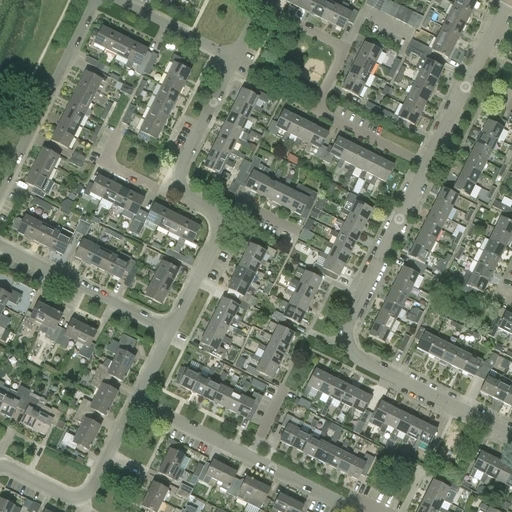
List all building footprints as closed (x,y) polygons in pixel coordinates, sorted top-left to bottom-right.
[(309,13),(315,0),(301,0),(298,8),(309,13)] [(323,0),(315,0),(309,13),(320,19),(329,3),(323,0)] [(368,0),(366,5),(374,8),(377,0),(368,0)] [(381,12),(386,0),(377,0),(374,8),(381,12)] [(386,15),(392,3),(387,0),(386,0),(381,12),(386,15)] [(456,0),(454,5),(470,13),(476,1),(473,0),(456,0)] [(332,25),(340,8),(329,3),(320,19),(332,25)] [(347,23),(352,25),(358,13),(353,11),(351,14),(346,11),(349,6),(343,3),(340,8),(332,25),(343,31),(347,23)] [(394,18),(400,6),(392,3),(386,15),(394,18)] [(470,13),(454,5),(448,16),(465,24),(470,13)] [(400,6),(394,18),(401,22),(407,10),(400,6)] [(406,25),(412,12),(407,10),(401,22),(406,25)] [(434,13),(429,11),(426,19),(430,21),(434,13)] [(411,27),(417,15),(412,12),(406,25),(411,27)] [(417,30),(423,18),(417,15),(411,27),(417,30)] [(443,27),(459,36),(465,24),(448,16),(443,27)] [(421,27),(425,29),(430,21),(426,19),(421,27)] [(102,27),(94,44),(105,50),(113,33),(102,27)] [(437,39),(440,40),(453,47),(459,36),(443,27),(437,39)] [(117,55),(124,40),(125,39),(113,33),(105,50),(117,55)] [(125,39),(124,40),(117,55),(128,61),(136,44),(125,39)] [(431,50),(448,59),(453,47),(440,40),(437,39),(431,50)] [(409,45),(420,51),(423,46),(412,40),(409,45)] [(359,55),(375,63),(381,52),(364,43),(359,55)] [(143,58),(148,50),(136,44),(128,61),(125,68),(130,70),(134,64),(138,66),(135,71),(136,74),(141,76),(143,73),(142,73),(147,64),(149,61),(148,61),(143,58)] [(420,51),(409,45),(406,51),(418,56),(420,51)] [(147,64),(152,67),(158,55),(152,53),(148,61),(149,61),(147,64)] [(190,71),(184,68),(187,62),(174,55),(170,62),(173,64),(168,75),(184,83),(190,71)] [(375,63),(359,55),(353,66),(369,74),(375,63)] [(96,68),(99,63),(87,57),(84,63),(96,68)] [(401,62),(396,59),(390,71),(395,73),(401,62)] [(421,72),(437,80),(443,69),(426,60),(421,72)] [(99,63),(96,68),(102,71),(105,66),(99,63)] [(152,67),(147,64),(142,73),(143,73),(148,75),(152,67)] [(369,74),(353,66),(347,78),(364,86),(369,74)] [(406,69),(402,67),(398,75),(402,77),(406,69)] [(387,77),(392,80),(395,73),(390,71),(387,77)] [(79,84),(96,92),(102,81),(105,83),(108,78),(96,72),(94,77),(85,72),(79,84)] [(415,83),(431,92),(437,80),(421,72),(415,83)] [(162,86),(179,95),(184,83),(168,75),(162,86)] [(394,83),(398,85),(402,77),(398,75),(394,83)] [(364,86),(347,78),(341,89),(358,98),(364,86)] [(146,83),(142,81),(138,88),(142,91),(146,83)] [(409,95),(426,103),(431,92),(415,83),(409,95)] [(96,92),(79,84),(74,95),(90,104),(96,92)] [(119,91),(131,97),(134,90),(123,85),(119,91)] [(157,98),(173,106),(179,95),(162,86),(157,98)] [(134,97),(138,99),(142,91),(138,88),(134,97)] [(389,99),(393,91),(389,89),(385,97),(389,99)] [(257,91),(255,96),(242,90),(236,101),(253,109),(252,110),(260,114),(263,110),(254,106),(258,99),(266,103),(269,97),(257,91)] [(90,104),(74,95),(68,106),(85,115),(89,118),(92,113),(91,111),(88,109),(90,104)] [(404,106),(420,114),(426,103),(409,95),(404,106)] [(151,109),(167,117),(173,106),(157,98),(151,109)] [(249,117),(252,110),(253,109),(236,101),(231,112),(247,120),(247,121),(252,124),(255,125),(257,126),(258,124),(256,123),(257,121),(249,117)] [(104,110),(108,113),(113,104),(108,102),(104,110)] [(377,113),(379,108),(368,102),(365,107),(377,113)] [(127,111),(132,114),(135,108),(130,105),(127,111)] [(79,126),(85,115),(68,106),(63,118),(79,126)] [(420,114),(404,106),(398,117),(414,126),(420,114)] [(379,108),(377,113),(388,119),(391,114),(379,108)] [(145,120),(162,129),(167,117),(151,109),(145,120)] [(108,113),(104,110),(100,118),(105,121),(108,113)] [(132,114),(127,111),(121,123),(127,125),(132,114)] [(279,129),(286,133),(295,117),(283,111),(277,124),(272,121),(266,132),(275,137),(279,129)] [(225,123),(242,131),(241,132),(243,133),(253,138),(255,134),(251,132),(249,130),(252,124),(247,121),(247,120),(231,112),(225,123)] [(290,135),(297,138),(306,122),(295,117),(286,133),(279,146),(284,148),(290,135)] [(79,126),(63,118),(57,129),(74,137),(79,126)] [(157,138),(162,129),(145,120),(140,130),(157,138)] [(481,132),(498,141),(504,129),(487,121),(481,132)] [(301,140),(307,144),(308,144),(317,128),(306,122),(297,138),(293,146),(297,149),(301,140)] [(242,131),(225,123),(220,134),(236,142),(236,143),(244,147),(246,143),(240,140),(243,133),(241,132),(242,131)] [(92,133),(97,135),(101,127),(96,125),(92,133)] [(312,146),(319,149),(315,157),(321,160),(327,149),(322,146),(328,133),(317,128),(308,144),(307,144),(304,152),(308,154),(312,146)] [(74,137),(57,129),(51,141),(68,149),(74,137)] [(476,144),(492,152),(498,141),(481,132),(476,144)] [(97,135),(92,133),(88,141),(93,143),(97,135)] [(232,150),(236,143),(236,142),(220,134),(214,145),(231,153),(230,154),(238,158),(243,160),(245,156),(232,150)] [(341,160),(349,144),(338,138),(330,154),(325,152),(321,160),(329,164),(333,157),(340,160),(341,160)] [(506,156),(509,144),(501,142),(498,154),(506,156)] [(345,162),(351,166),(352,166),(360,149),(349,144),(341,160),(340,160),(334,173),(338,176),(345,162)] [(470,155),(486,163),(492,152),(476,144),(470,155)] [(227,161),(230,154),(231,153),(214,145),(209,156),(225,164),(225,165),(233,169),(235,165),(227,161)] [(37,161),(53,169),(59,157),(43,149),(37,161)] [(371,155),(360,149),(352,166),(351,166),(341,187),(343,188),(345,185),(346,183),(347,180),(349,181),(353,174),(359,177),(362,171),(363,171),(371,155)] [(72,157),(83,163),(86,158),(75,152),(72,157)] [(286,160),(292,162),(297,165),(300,160),(294,157),(289,154),(286,160)] [(366,173),(373,176),(374,177),(382,160),(371,155),(363,171),(362,171),(359,177),(358,179),(362,181),(366,173)] [(464,166),(480,174),(486,163),(470,155),(464,166)] [(221,172),(225,165),(225,164),(209,156),(203,167),(219,175),(227,180),(229,176),(221,172)] [(83,163),(72,157),(69,163),(81,169),(83,163)] [(393,166),(382,160),(374,177),(373,176),(367,189),(371,192),(377,179),(385,182),(393,166)] [(53,169),(37,161),(31,172),(48,180),(53,169)] [(269,170),(252,162),(247,171),(246,173),(251,176),(245,188),(256,194),(264,177),(265,178),(269,170)] [(459,177),(475,185),(480,174),(464,166),(459,177)] [(54,183),(48,180),(31,172),(25,184),(34,188),(31,193),(43,199),(45,194),(48,195),(54,183)] [(239,172),(234,183),(239,186),(245,174),(239,172)] [(272,181),(265,178),(264,177),(256,194),(267,199),(275,183),(276,184),(280,176),(276,173),(272,181)] [(323,180),(324,181),(328,183),(331,179),(331,177),(326,174),(323,180)] [(283,187),(276,184),(275,183),(267,199),(278,205),(286,188),(287,189),(293,177),(289,175),(283,187)] [(101,199),(110,183),(98,177),(94,185),(89,183),(83,194),(88,197),(90,193),(101,199)] [(475,185),(459,177),(453,189),(469,197),(475,185)] [(113,205),(121,188),(110,183),(101,199),(113,205)] [(294,192),(287,189),(286,188),(278,205),(289,210),(297,194),(298,195),(302,187),(298,185),(294,192)] [(79,196),(83,188),(79,186),(75,194),(79,196)] [(352,192),(353,193),(358,195),(360,189),(356,187),(355,186),(352,192)] [(113,205),(124,210),(124,211),(132,194),(121,188),(113,205)] [(436,200),(452,208),(458,196),(442,188),(436,200)] [(297,194),(289,210),(300,216),(303,210),(309,213),(316,200),(318,194),(309,190),(305,198),(298,195),(297,194)] [(144,200),(132,194),(124,211),(124,210),(121,216),(131,220),(133,215),(136,216),(144,200)] [(346,202),(353,206),(350,213),(366,221),(372,210),(367,208),(369,203),(350,194),(346,202)] [(327,202),(319,197),(317,201),(325,206),(327,202)] [(43,209),(46,204),(35,198),(32,203),(43,209)] [(430,211),(447,219),(452,208),(436,200),(430,211)] [(62,203),(60,205),(59,207),(62,209),(62,208),(70,212),(74,204),(67,201),(65,201),(62,203)] [(511,209),(495,201),(492,207),(506,214),(506,213),(511,216),(511,209)] [(46,204),(43,209),(50,212),(52,207),(46,204)] [(157,227),(165,210),(154,205),(146,221),(157,227)] [(62,208),(62,209),(60,212),(68,217),(70,212),(62,208)] [(309,216),(316,220),(320,212),(314,208),(309,216)] [(348,217),(345,224),(344,224),(361,232),(366,221),(350,213),(342,209),(340,213),(348,217)] [(165,210),(157,227),(169,233),(177,216),(165,210)] [(425,222),(441,230),(447,219),(430,211),(425,222)] [(494,229),(511,237),(511,234),(511,216),(506,213),(506,214),(503,219),(500,217),(494,229)] [(177,216),(169,233),(180,238),(188,222),(177,216)] [(28,239),(37,222),(25,217),(23,221),(18,219),(16,220),(12,227),(13,229),(18,232),(17,233),(28,239)] [(82,217),(74,232),(80,235),(87,220),(82,217)] [(309,219),(303,229),(309,232),(314,222),(309,219)] [(342,228),(339,234),(339,235),(355,243),(361,232),(344,224),(345,224),(337,219),(335,224),(342,228)] [(85,237),(91,225),(90,225),(92,222),(91,221),(90,221),(87,220),(80,235),(85,237)] [(133,220),(128,231),(133,234),(139,222),(133,220)] [(40,245),(48,228),(37,222),(28,239),(40,245)] [(108,222),(106,226),(115,230),(117,226),(108,222)] [(138,237),(144,225),(139,222),(133,234),(138,237)] [(184,257),(178,254),(185,241),(192,244),(200,228),(188,222),(180,238),(173,251),(173,252),(171,257),(191,267),(194,261),(193,261),(194,260),(185,255),(184,257)] [(419,234),(435,242),(441,230),(425,222),(419,234)] [(456,230),(462,233),(465,228),(458,225),(456,230)] [(52,250),(60,234),(48,228),(40,245),(52,250)] [(107,229),(105,233),(113,238),(115,234),(107,229)] [(300,237),(304,239),(308,232),(303,229),(300,237)] [(489,240),(505,248),(511,237),(494,229),(489,240)] [(60,234),(52,250),(63,256),(72,240),(74,235),(62,230),(60,234)] [(337,239),(334,246),(333,246),(350,254),(355,243),(339,235),(339,234),(331,231),(329,235),(337,239)] [(413,245),(430,253),(435,242),(419,234),(413,245)] [(483,251),(499,260),(505,248),(489,240),(483,251)] [(86,263),(94,247),(83,241),(75,257),(86,263)] [(331,250),(328,257),(344,265),(350,254),(333,246),(334,246),(326,241),(324,246),(331,250)] [(151,247),(159,251),(161,247),(153,243),(151,247)] [(265,246),(262,251),(250,244),(244,256),(260,264),(260,265),(268,269),(270,265),(262,261),(265,254),(273,258),(276,252),(265,246)] [(430,253),(413,245),(407,256),(415,260),(412,265),(424,271),(427,266),(424,265),(430,253)] [(94,247),(86,263),(98,269),(106,252),(94,247)] [(164,254),(171,257),(173,252),(173,251),(167,248),(164,254)] [(477,263),(494,271),(499,260),(483,251),(477,263)] [(106,252),(98,269),(109,274),(117,258),(106,252)] [(326,261),(323,268),(315,264),(312,270),(323,276),(326,270),(339,277),(344,265),(328,257),(320,252),(318,257),(326,261)] [(121,280),(125,272),(130,274),(133,269),(136,263),(130,260),(131,258),(119,253),(117,258),(109,274),(121,280)] [(464,256),(461,255),(462,255),(457,253),(454,259),(458,261),(460,258),(462,259),(464,256)] [(156,274),(173,282),(179,271),(170,266),(172,261),(161,255),(158,260),(162,262),(156,274)] [(256,272),(260,265),(260,264),(244,256),(239,267),(255,275),(254,276),(262,280),(264,276),(256,272)] [(447,263),(440,259),(435,270),(442,274),(447,263)] [(472,274),(488,282),(494,271),(477,263),(472,274)] [(396,279),(413,287),(418,276),(421,277),(424,271),(412,265),(410,271),(402,267),(396,279)] [(251,282),(254,276),(255,275),(239,267),(233,278),(249,286),(249,287),(257,291),(259,287),(251,282)] [(303,276),(299,283),(316,292),(321,280),(305,272),(297,268),(295,272),(303,276)] [(133,269),(130,274),(130,275),(135,277),(138,271),(133,269)] [(488,282),(472,274),(467,272),(458,289),(469,294),(472,289),(482,294),(488,282)] [(173,282),(156,274),(151,285),(167,293),(173,282)] [(297,287),(294,294),(310,303),(316,292),(299,283),(281,274),(280,276),(285,278),(284,280),(297,287)] [(135,277),(130,275),(124,286),(129,289),(135,277)] [(246,293),(249,287),(249,286),(233,278),(227,289),(240,295),(237,300),(249,306),(254,297),(246,293)] [(391,290),(407,298),(413,287),(396,279),(391,290)] [(268,296),(273,285),(269,284),(264,294),(268,296)] [(167,293),(151,285),(145,297),(161,305),(167,293)] [(0,306),(4,308),(7,302),(17,306),(22,296),(10,290),(7,295),(0,291),(0,306)] [(292,298),(288,305),(305,314),(310,303),(294,294),(287,290),(284,294),(292,298)] [(385,301),(401,309),(407,298),(391,290),(385,301)] [(235,315),(238,309),(246,312),(249,306),(237,300),(235,305),(222,299),(217,310),(233,318),(233,319),(240,323),(243,319),(235,315)] [(286,310),(283,316),(275,312),(272,318),(284,324),(286,319),(299,325),(305,314),(288,305),(281,301),(278,305),(286,310)] [(379,312),(396,321),(401,309),(385,301),(379,312)] [(42,326),(50,310),(38,304),(31,316),(26,314),(17,333),(20,335),(23,328),(31,331),(35,322),(42,326)] [(4,308),(0,306),(0,327),(5,330),(10,320),(1,315),(4,308)] [(50,310),(42,326),(39,332),(46,335),(44,338),(54,343),(61,331),(56,329),(62,316),(50,310)] [(229,326),(233,319),(233,318),(217,310),(211,321),(228,329),(227,331),(242,338),(244,333),(229,326)] [(374,324),(390,332),(396,321),(379,312),(374,324)] [(509,335),(511,327),(511,315),(505,312),(502,320),(496,317),(490,328),(487,336),(493,339),(497,329),(509,335)] [(77,342),(84,327),(72,321),(66,334),(61,331),(54,343),(65,349),(70,339),(77,342)] [(224,337),(227,331),(228,329),(211,321),(206,332),(222,341),(222,342),(229,345),(232,341),(224,337)] [(276,331),(272,337),(272,338),(288,346),(294,335),(278,327),(279,326),(270,322),(268,327),(276,331)] [(390,332),(374,324),(368,335),(384,344),(390,332)] [(84,327),(77,342),(83,346),(78,355),(89,361),(95,348),(90,346),(97,333),(84,327)] [(428,355),(436,339),(425,333),(426,331),(420,327),(414,339),(420,342),(416,349),(428,355)] [(226,352),(218,348),(222,342),(222,341),(206,332),(200,344),(205,346),(202,352),(222,361),(226,352)] [(270,342),(267,348),(267,349),(283,357),(288,346),(272,338),(272,337),(264,333),(262,338),(270,342)] [(129,355),(136,342),(123,335),(119,344),(112,341),(110,346),(108,345),(105,350),(116,356),(113,363),(128,370),(134,358),(129,355)] [(409,341),(403,338),(397,350),(403,353),(409,341)] [(436,339),(428,355),(439,361),(438,363),(448,344),(436,339)] [(265,353),(261,359),(261,360),(277,368),(283,357),(267,349),(267,348),(259,344),(257,349),(265,353)] [(451,366),(459,350),(448,344),(438,363),(445,367),(446,364),(451,366)] [(459,350),(451,366),(462,372),(470,355),(459,350)] [(491,398),(499,381),(502,377),(491,371),(498,356),(492,353),(487,364),(479,379),(485,381),(479,392),(491,398)] [(259,364),(256,370),(248,366),(245,372),(257,378),(259,373),(272,379),(277,368),(261,360),(261,359),(254,355),(251,360),(259,364)] [(470,355),(462,372),(473,378),(474,376),(479,379),(487,364),(482,361),(470,355)] [(509,362),(503,359),(499,368),(505,370),(509,362)] [(128,370),(113,363),(107,360),(106,360),(102,366),(100,365),(95,375),(107,381),(110,376),(122,382),(128,370)] [(177,379),(181,381),(179,386),(190,391),(198,375),(199,376),(204,368),(199,365),(196,370),(189,367),(187,370),(183,368),(177,379)] [(206,379),(199,376),(198,375),(190,391),(201,397),(209,381),(210,381),(216,369),(212,367),(206,379)] [(307,396),(311,388),(318,391),(319,392),(327,376),(316,370),(308,386),(307,386),(303,394),(307,396)] [(217,384),(210,381),(209,381),(201,397),(212,402),(220,386),(221,387),(227,375),(222,373),(217,384)] [(96,397),(111,405),(118,392),(105,386),(107,381),(95,375),(90,386),(99,390),(96,397)] [(322,394),(329,397),(330,397),(338,381),(327,376),(319,392),(318,391),(314,399),(318,402),(322,394)] [(499,381),(491,398),(503,403),(511,387),(511,384),(511,382),(507,380),(505,384),(499,381)] [(333,399),(340,402),(340,403),(348,386),(338,381),(330,397),(329,397),(322,411),(326,413),(333,399)] [(3,387),(4,384),(0,382),(0,409),(6,397),(9,390),(3,387)] [(228,390),(221,387),(220,386),(212,402),(223,408),(232,392),(236,384),(232,382),(228,390)] [(239,395),(232,392),(223,408),(234,413),(243,397),(243,398),(250,384),(246,382),(239,395)] [(344,405),(351,408),(360,392),(348,386),(340,403),(340,402),(334,414),(338,416),(344,405)] [(0,413),(11,419),(17,406),(22,408),(28,396),(29,394),(30,392),(20,387),(16,394),(9,390),(6,397),(0,409),(0,413)] [(511,387),(503,403),(511,408),(511,387)] [(249,400),(243,398),(243,397),(234,413),(246,419),(249,412),(253,414),(262,397),(253,392),(249,400)] [(360,392),(351,408),(347,417),(351,419),(355,410),(362,413),(358,422),(364,425),(370,413),(364,410),(371,398),(360,392)] [(21,423),(33,430),(44,407),(37,403),(38,401),(40,399),(29,394),(28,396),(22,408),(27,411),(21,423)] [(111,405),(96,397),(92,404),(83,399),(79,406),(78,405),(76,408),(90,415),(93,410),(105,417),(111,405)] [(311,403),(298,397),(295,403),(308,409),(311,403)] [(384,424),(392,408),(380,403),(379,405),(377,404),(367,424),(380,430),(383,424),(384,424)] [(44,407),(33,430),(45,436),(51,423),(56,425),(62,413),(52,408),(51,410),(44,407)] [(79,431),(94,439),(100,426),(88,420),(90,415),(76,408),(78,409),(72,420),(82,424),(79,431)] [(388,426),(394,429),(395,430),(402,414),(392,408),(384,424),(383,424),(380,430),(379,432),(384,434),(388,426)] [(399,432),(405,435),(406,435),(414,419),(402,414),(395,430),(394,429),(390,438),(394,440),(399,432)] [(286,429),(280,441),(291,447),(299,431),(300,431),(304,424),(300,421),(299,422),(296,429),(289,425),(293,419),(293,418),(287,415),(281,427),(286,429)] [(410,437),(416,440),(417,441),(425,425),(414,419),(406,435),(405,435),(401,443),(405,445),(410,437)] [(311,427),(315,429),(318,422),(313,420),(310,427),(311,427)] [(435,446),(430,443),(436,430),(425,425),(417,441),(416,440),(412,449),(417,451),(421,443),(428,446),(423,454),(429,457),(435,446)] [(299,431),(291,447),(302,452),(310,436),(311,437),(315,429),(311,427),(307,435),(300,431),(299,431)] [(73,450),(76,445),(88,451),(94,439),(79,431),(75,437),(66,433),(61,444),(73,450)] [(310,436),(302,452),(313,458),(321,442),(322,442),(326,435),(322,433),(318,440),(311,437),(310,436)] [(329,446),(322,442),(321,442),(313,458),(324,464),(332,448),(333,448),(339,436),(334,434),(329,446)] [(169,439),(167,443),(174,447),(176,442),(169,439)] [(339,451),(333,448),(332,448),(324,464),(335,469),(343,453),(344,454),(350,442),(345,439),(339,451)] [(351,457),(344,454),(343,453),(335,469),(346,475),(354,459),(355,459),(361,446),(357,444),(351,457)] [(164,461),(178,469),(178,468),(184,471),(190,460),(170,450),(164,461)] [(477,471),(483,474),(484,474),(492,458),(481,453),(473,468),(472,468),(468,477),(473,479),(477,471)] [(362,462),(355,459),(354,459),(346,475),(357,480),(360,475),(365,477),(374,459),(366,454),(362,462)] [(488,476),(494,479),(495,480),(503,464),(492,458),(484,474),(483,474),(479,482),(483,484),(488,476)] [(178,469),(164,461),(158,473),(172,480),(178,469)] [(217,481),(225,467),(212,461),(212,463),(211,462),(209,465),(206,463),(197,480),(208,485),(211,478),(217,481)] [(198,478),(203,467),(198,464),(192,476),(198,478)] [(499,482),(505,485),(506,485),(511,473),(511,468),(503,464),(495,480),(494,479),(490,488),(495,490),(499,482)] [(225,467),(217,481),(223,484),(220,490),(231,496),(238,481),(234,478),(236,473),(225,467)] [(511,473),(506,485),(505,485),(501,493),(505,495),(509,487),(511,488),(511,473)] [(258,484),(246,478),(243,483),(238,481),(231,496),(246,504),(247,504),(248,504),(258,484)] [(445,497),(449,490),(456,494),(460,488),(458,488),(448,482),(445,487),(433,481),(427,492),(443,500),(443,501),(451,505),(453,501),(445,497)] [(147,495),(161,502),(167,490),(153,483),(147,495)] [(193,490),(181,484),(178,490),(190,495),(193,490)] [(270,490),(258,484),(248,504),(259,510),(270,490)] [(176,495),(187,501),(190,495),(178,490),(176,495)] [(440,508),(443,501),(443,500),(427,492),(422,503),(438,511),(437,511),(447,511),(448,511),(440,508)] [(278,511),(285,511),(291,500),(280,494),(270,511),(277,511),(278,511)] [(156,511),(161,502),(147,495),(141,506),(152,511),(156,511)] [(0,499),(0,511),(11,511),(14,506),(0,499)] [(499,499),(495,506),(507,511),(510,505),(499,499)] [(291,500),(285,511),(299,511),(303,506),(291,500)] [(437,511),(438,511),(422,503),(417,511),(437,511)]
